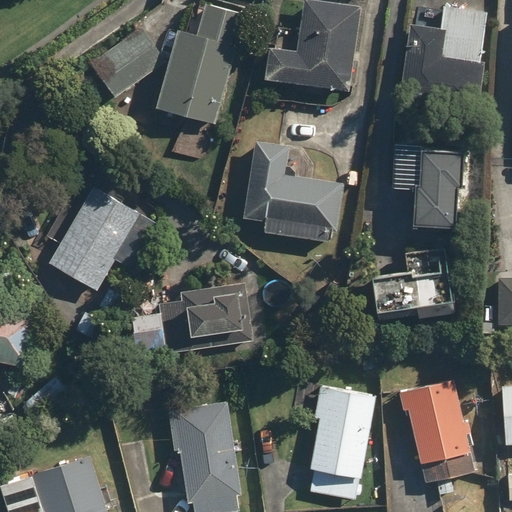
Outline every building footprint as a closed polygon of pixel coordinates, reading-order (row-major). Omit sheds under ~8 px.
[(312,0),(309,44),(272,42),(269,78),(354,85),(360,3),(325,0),(312,0)] [(205,27),(185,22),(165,102),(220,116),(247,10),(212,1),(205,27)] [(448,19),(411,19),(409,115),(487,116),(488,54),(447,53),(448,19)] [(167,59),(145,24),(93,57),(116,92),(167,59)] [(431,136),(397,134),(393,190),(421,192),(419,227),(477,231),(484,135),(460,134),(461,126),(432,124),(431,136)] [(291,138),(258,135),(252,215),(269,216),(268,233),(330,238),(331,225),(344,226),(347,180),(289,176),(291,138)] [(89,202),(53,257),(102,288),(152,212),(95,175),(81,197),(89,202)] [(412,266),(381,270),(386,307),(466,296),(460,251),(451,252),(450,243),(409,249),(412,266)] [(18,271),(0,269),(0,291),(18,293),(18,271)] [(511,271),(505,271),(502,322),(511,322),(511,271)] [(225,295),(219,296),(196,300),(201,331),(254,323),(248,284),(223,288),(225,295)] [(0,304),(0,357),(36,363),(44,311),(0,304)] [(169,312),(132,313),(132,343),(169,343),(169,312)] [(469,377),(400,386),(403,409),(415,407),(425,480),(482,472),(469,377)] [(376,386),(324,381),(320,415),(323,415),(315,490),(364,495),(376,386)] [(0,431),(25,416),(9,390),(0,395),(0,431)] [(232,393),(168,404),(175,449),(187,447),(197,511),(237,511),(253,509),(232,393)] [(113,511),(95,450),(0,479),(0,482),(9,511),(113,511)]
